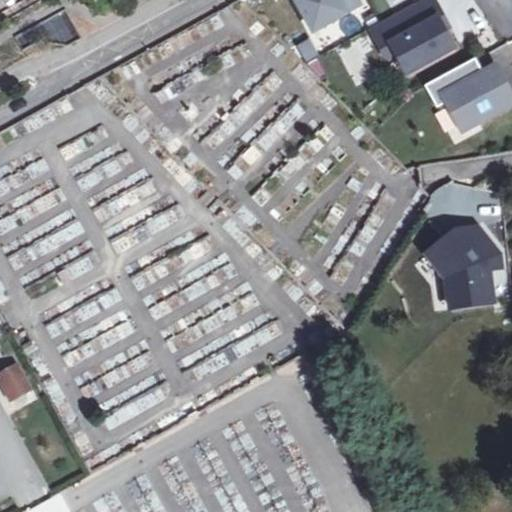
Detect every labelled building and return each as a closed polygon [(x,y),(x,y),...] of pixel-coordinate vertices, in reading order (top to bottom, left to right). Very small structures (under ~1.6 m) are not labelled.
[(295,0),(314,32),(347,13),(346,12),(360,4),(358,0),(295,0)] [(433,0),(429,0),(371,32),(381,52),(391,45),(396,55),(407,75),(454,49),(444,31),(439,20),(443,18),(433,0)] [(440,0),(453,33),(479,24),(469,0),(440,0)] [(449,28),(443,18),(439,20),(444,31),(449,28)] [(391,45),(381,52),(386,61),(396,55),(391,45)] [(475,60),(425,87),(437,109),(445,105),(461,134),(511,105),(511,97),(496,68),(483,73),(475,60)] [(472,218),(459,230),(464,237),(478,225),(472,218)] [(459,230),(431,253),(449,275),(454,305),(496,299),(492,269),(504,267),(501,253),(478,226),(464,237),(459,230)] [(0,376),(0,380),(4,388),(22,378),(17,368),(0,376)] [(22,378),(4,388),(11,400),(29,390),(22,378)]
